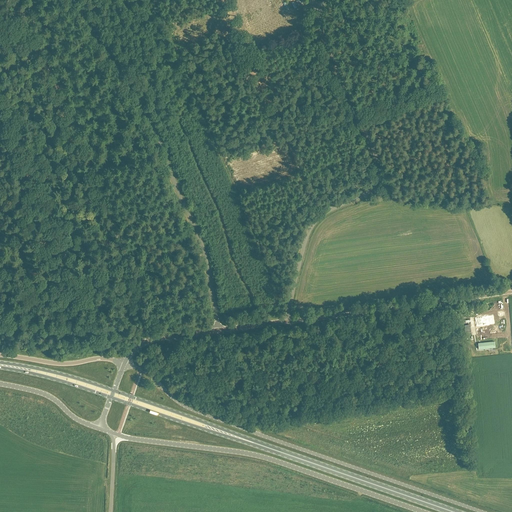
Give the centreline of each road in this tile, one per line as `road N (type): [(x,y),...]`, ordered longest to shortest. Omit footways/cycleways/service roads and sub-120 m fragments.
road 1 (unclassified): [(480,511),(182,406),(124,363)]
road 2 (unclassified): [(286,322),(308,230),(369,190),(378,171),(320,29),(324,0)]
road 3 (unclassified): [(217,330),(199,237),(156,133),(78,0)]
road 4 (unclassified): [(423,511),(250,453),(113,434)]
road 5 (primary): [(110,397),(326,468)]
road 6 (unclassified): [(286,322),(511,292)]
road 7 (primary): [(326,468),(113,390)]
road 8 (primary): [(326,468),(452,511)]
road 9 (unclassified): [(0,355),(124,363)]
